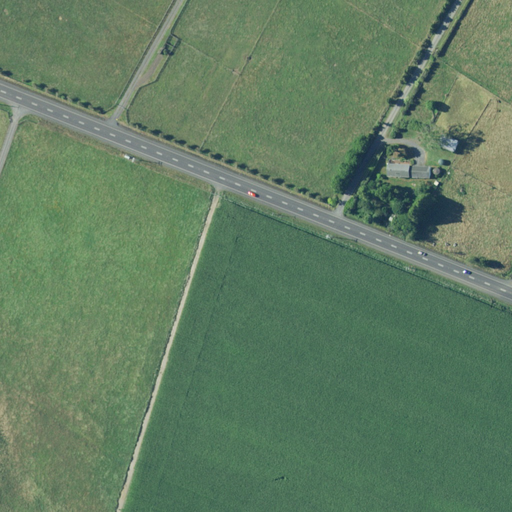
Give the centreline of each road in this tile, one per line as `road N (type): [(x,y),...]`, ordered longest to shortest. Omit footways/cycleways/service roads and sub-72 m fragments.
road 1 (secondary): [(511,293),(0,90)]
road 2 (unknown): [(329,220),(455,0)]
